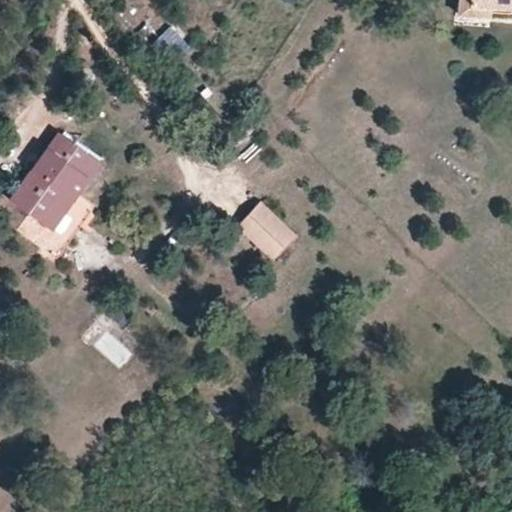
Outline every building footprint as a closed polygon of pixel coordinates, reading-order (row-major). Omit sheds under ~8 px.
[(494,18),(495,7),(472,5),(472,0),(461,0),(460,15),(494,18)] [(511,0),(472,0),(472,5),(495,7),(511,8),(511,0)] [(172,57),(188,42),(169,22),(153,37),(172,57)] [(102,164),(60,133),(42,161),(33,154),(25,165),(34,172),(14,201),(49,226),(70,195),(77,199),(102,164)] [(56,230),(77,199),(70,195),(49,226),(56,230)] [(299,235),(263,201),(239,227),(276,260),(299,235)]
